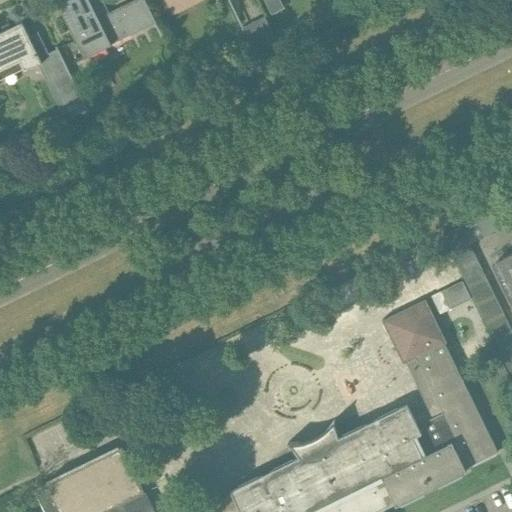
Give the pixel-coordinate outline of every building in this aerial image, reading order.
[(65,0),(58,4),(85,57),(156,22),(145,0),(133,0),(99,17),(90,0),(65,0)] [(255,54),(279,42),(266,16),(242,27),(255,54)] [(0,70),(20,61),(25,70),(39,64),(45,76),(50,73),(74,121),(75,121),(74,118),(88,111),(89,114),(90,113),(57,46),(47,50),(38,31),(29,35),(23,21),(0,32),(0,70)] [(511,251),(498,258),(500,262),(492,266),(511,307),(511,251)] [(433,296),(441,314),(470,300),(462,282),(433,296)] [(465,467),(498,451),(445,343),(447,342),(426,298),(382,320),(404,363),(406,362),(424,398),(410,405),(408,402),(337,437),(333,420),(329,426),(324,430),(319,434),(313,437),(307,439),(301,441),(295,442),(288,442),(298,456),(230,489),(232,493),(192,511),(374,511),(395,502),(397,505),(467,471),(465,467)] [(498,383),(508,378),(492,343),(481,348),(498,383)] [(143,511),(114,451),(64,476),(82,511),(143,511)] [(44,511),(59,511),(46,484),(34,490),(44,511)]
